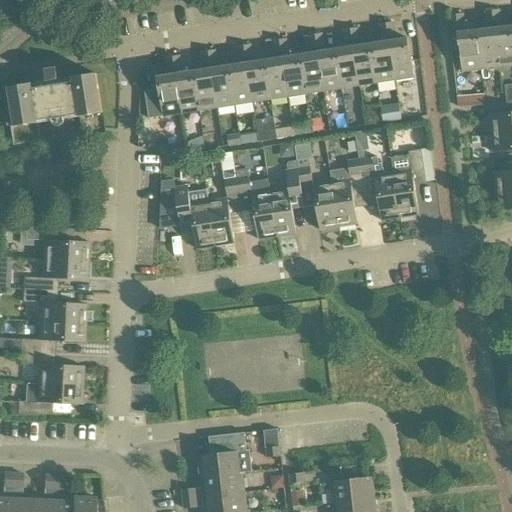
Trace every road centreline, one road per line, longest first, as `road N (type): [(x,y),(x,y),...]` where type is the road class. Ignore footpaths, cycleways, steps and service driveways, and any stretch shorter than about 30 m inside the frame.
road 1 (residential): [(123,296),(121,48),(411,0)]
road 2 (residential): [(123,296),(511,230)]
road 3 (residential): [(398,511),(391,442),(378,416),(166,433),(137,439),(109,458)]
road 4 (residential): [(109,458),(120,409),(123,296)]
